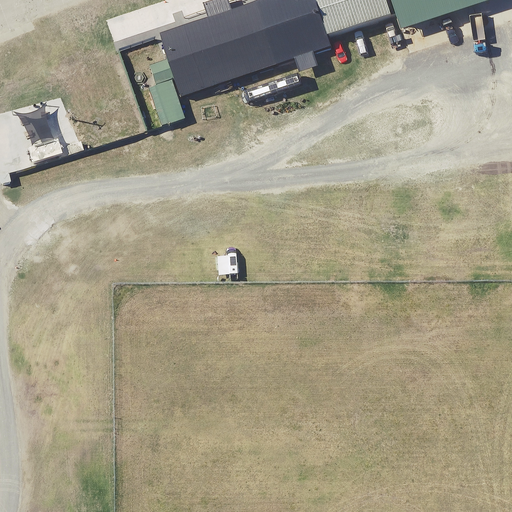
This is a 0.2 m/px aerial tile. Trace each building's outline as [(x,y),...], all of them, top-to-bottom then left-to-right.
[(386,0),(316,0),(331,45),(395,25),(386,0)] [(257,8),(163,37),(183,101),(277,72),(257,8)] [(331,52),(327,54),(332,70),(351,63),(345,48),(331,52)] [(26,83),(9,72),(0,85),(0,88),(16,99),(26,83)] [(56,78),(41,82),(49,108),(63,104),(56,78)] [(60,144),(65,114),(48,111),(43,142),(60,144)]
